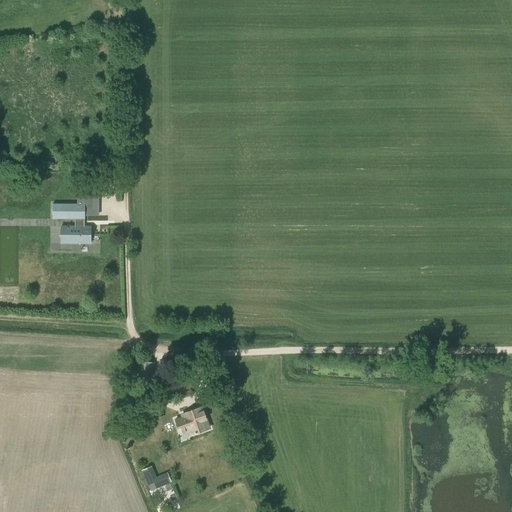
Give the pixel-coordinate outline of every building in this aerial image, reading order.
[(84,200),(99,200),(99,183),(84,183),(84,200)] [(53,219),(75,219),(75,227),(62,227),(62,243),(91,243),(91,227),(83,227),(83,219),(84,219),(84,205),(53,205),(53,219)] [(85,220),(84,220),(84,225),(99,225),(99,216),(85,216),(85,220)] [(136,382),(152,384),(154,363),(138,361),(136,382)] [(182,415),(183,416),(174,419),(180,436),(189,432),(190,436),(209,429),(201,408),(182,415)] [(142,470),(150,491),(171,482),(167,472),(156,477),(152,466),(142,470)]
